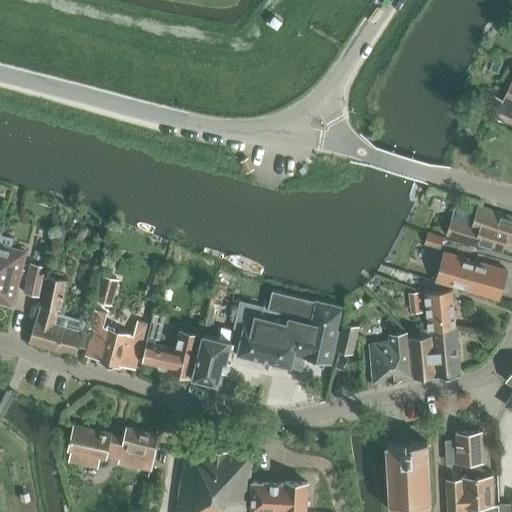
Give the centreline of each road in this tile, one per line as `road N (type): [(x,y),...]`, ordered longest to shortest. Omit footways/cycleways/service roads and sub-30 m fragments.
road 1 (residential): [(0,342),(246,418),(282,421),(482,379),(511,347)]
road 2 (tertiary): [(259,132),(183,123),(0,75)]
